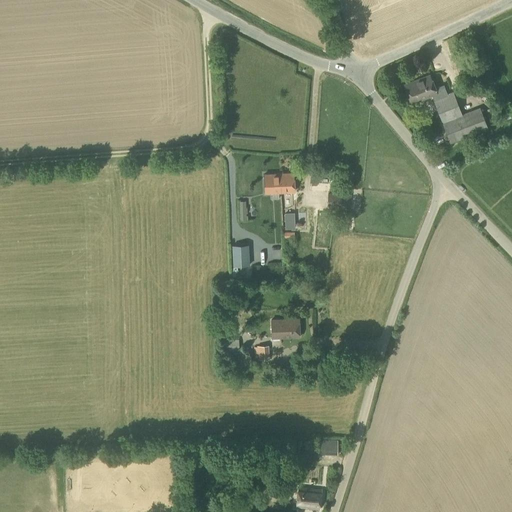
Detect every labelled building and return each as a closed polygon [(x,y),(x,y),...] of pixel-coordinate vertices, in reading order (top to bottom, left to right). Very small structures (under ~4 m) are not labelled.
[(438,98),(430,76),(404,86),(412,104),(432,96),(451,143),(488,128),(480,108),(462,115),(452,92),(438,98)] [(504,121),(511,117),(511,116),(508,105),(499,108),(504,121)] [(279,175),(280,193),(293,192),(292,174),(279,175)] [(338,180),(338,175),(330,174),(330,179),(330,182),(337,183),(337,180),(338,180)] [(264,194),(280,193),(279,175),(263,176),(264,194)] [(349,210),(351,195),(329,193),(327,208),(349,210)] [(248,245),(232,246),(233,266),(249,265),(248,245)] [(272,339),(300,337),(299,319),(271,321),(272,339)] [(238,339),(224,340),(224,351),(239,350),(238,339)] [(269,359),(268,345),(256,346),(256,347),(253,347),(254,358),(257,358),(257,360),(269,359)] [(337,454),(337,441),(318,441),(318,454),(337,454)] [(319,511),(322,490),(299,487),(296,508),(319,511)]
